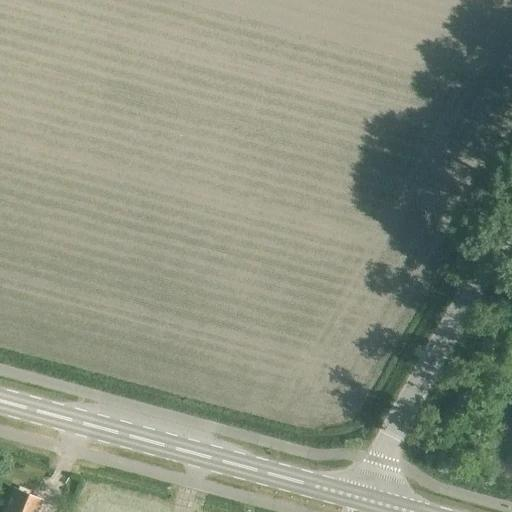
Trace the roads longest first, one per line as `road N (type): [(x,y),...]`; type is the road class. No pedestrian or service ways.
road 1 (secondary): [(0,397),(356,495)]
road 2 (tertiary): [(356,495),(511,214)]
